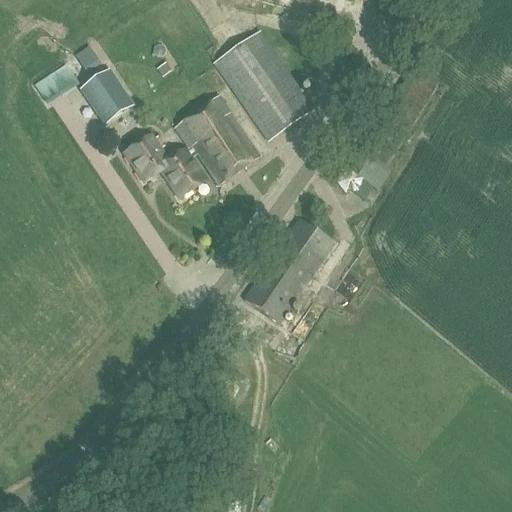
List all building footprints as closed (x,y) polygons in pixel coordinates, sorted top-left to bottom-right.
[(269,142),(314,111),(260,34),(215,65),(269,142)] [(438,87),(412,71),(348,171),(341,172),(337,185),(346,194),(356,194),(363,198),(369,186),(379,193),(391,174),(386,171),(438,87)] [(134,108),(110,72),(80,92),(104,128),(134,108)] [(218,187),(261,159),(232,115),(233,115),(221,97),(177,126),(191,147),(192,147),(218,187)] [(126,154),(146,184),(162,171),(169,163),(152,137),(126,154)] [(185,152),(169,163),(161,168),(160,168),(162,171),(181,200),(206,182),(185,152)] [(279,325),(334,245),(299,221),(244,301),(279,325)] [(238,367),(232,363),(229,368),(235,371),(238,367)] [(249,382),(242,378),(243,377),(235,372),(232,370),(228,367),(219,381),(211,394),(220,400),(233,408),(249,382)]
